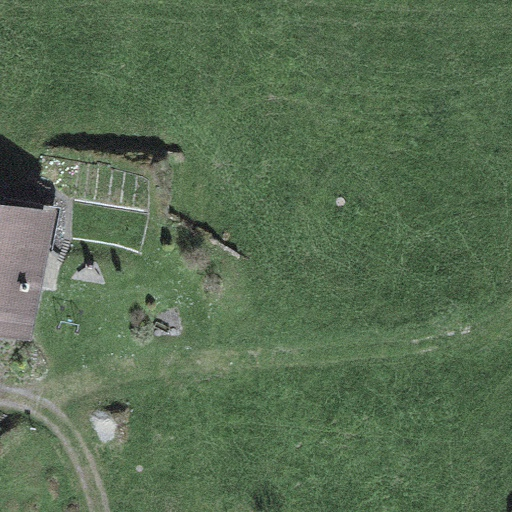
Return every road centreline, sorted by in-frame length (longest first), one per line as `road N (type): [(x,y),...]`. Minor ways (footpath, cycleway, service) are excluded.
road 1 (track): [(53,392),(490,350),(511,322)]
road 2 (track): [(53,392),(100,511)]
